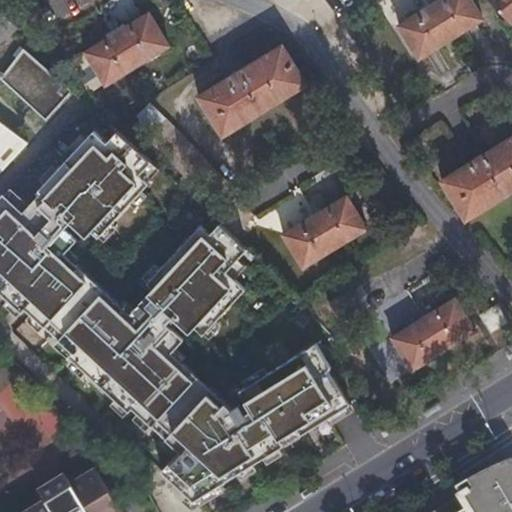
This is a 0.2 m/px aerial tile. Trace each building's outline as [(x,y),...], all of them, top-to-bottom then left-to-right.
[(437,0),(398,24),(418,56),(479,18),(467,0),(437,0)] [(511,0),(492,0),(510,19),(511,18),(511,0)] [(85,50),(105,83),(169,44),(149,12),(85,50)] [(199,95),(223,133),(304,83),(279,44),(199,95)] [(4,78),(47,118),(73,89),(28,48),(4,78)] [(163,118),(141,138),(190,185),(194,181),(210,166),(163,118)] [(0,173),(29,141),(0,119),(0,173)] [(4,192),(0,196),(0,289),(17,305),(22,299),(33,310),(31,312),(46,325),(74,351),(70,354),(124,404),(129,398),(141,409),(139,411),(181,450),(163,469),(195,499),(272,452),(269,447),(311,421),(314,426),(353,402),(331,367),(334,366),(318,342),(232,395),(226,401),(184,361),(182,363),(171,353),(185,337),(173,327),(179,321),(190,332),(196,325),(204,333),(246,287),(228,269),(247,248),(234,235),(220,223),(211,232),(201,224),(148,281),(154,287),(129,314),(118,304),(120,302),(76,262),(75,264),(63,253),(77,238),(66,228),(72,222),(87,236),(92,230),(99,236),(150,182),(140,173),(152,161),(118,130),(108,141),(94,130),(38,190),(40,193),(24,210),(4,192)] [(511,138),(442,181),(466,220),(511,190),(511,138)] [(210,166),(194,181),(218,200),(231,186),(210,166)] [(228,208),(243,226),(252,216),(230,193),(222,203),(228,208)] [(282,235),(302,266),(364,227),(345,196),(282,235)] [(234,235),(243,226),(228,208),(222,203),(212,215),(220,223),(234,235)] [(349,290),(326,301),(339,327),(363,314),(349,290)] [(391,337),(409,367),(471,330),(452,300),(391,337)] [(478,312),(488,328),(506,318),(495,301),(478,312)] [(22,510),(23,511),(123,511),(96,465),(69,481),(72,487),(51,501),(48,494),(22,510)] [(511,511),(511,469),(464,500),(470,510),(471,511),(511,511)] [(72,487),(69,481),(64,471),(42,484),(48,494),(51,501),(72,487)]
